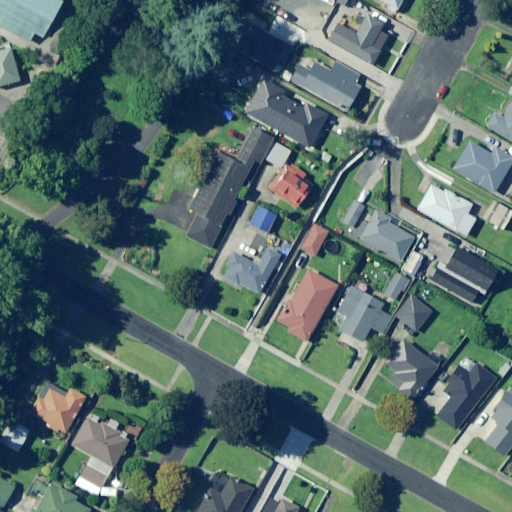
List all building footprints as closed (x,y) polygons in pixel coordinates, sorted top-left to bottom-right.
[(61,9),(46,0),(0,0),(0,18),(40,43),(61,9)] [(338,0),(311,0),(332,11),(338,0)] [(377,0),(386,5),(384,9),(393,15),(401,0),(377,0)] [(280,23),(262,12),(255,24),(273,35),(280,23)] [(382,23),(361,12),(350,34),(344,30),(335,46),(374,67),(381,52),(378,50),(385,36),(378,32),(382,23)] [(412,20),(398,12),(393,21),(407,29),(412,20)] [(0,86),(20,79),(8,48),(0,50),(0,86)] [(237,66),(223,58),(212,79),(225,86),(237,66)] [(365,78),(335,61),(330,71),(314,62),(309,70),(298,64),(289,80),(346,112),(365,78)] [(304,103),(303,104),(285,94),(287,90),(263,76),(257,88),(246,81),(238,95),(249,102),(243,113),(308,149),(327,115),(304,103)] [(511,101),(503,117),(494,111),(485,126),(511,142),(511,101)] [(261,160),(270,141),(275,133),(252,122),(233,161),(218,154),(189,211),(195,214),(184,237),(208,249),(251,162),(258,166),(261,160)] [(290,151),(270,141),(261,160),(280,170),(290,151)] [(489,154),(467,141),(451,169),(492,194),(511,159),(493,148),(489,154)] [(315,182),(288,162),(270,186),(293,203),(297,206),(315,182)] [(443,193),(430,185),(416,210),(464,237),(474,219),(466,214),(471,205),(445,190),(443,193)] [(364,207),(352,200),(340,222),(352,229),(364,207)] [(491,200),(482,219),(499,227),(508,208),(491,200)] [(276,215),(258,206),(249,224),(267,233),(276,215)] [(371,245),(368,250),(378,256),(381,251),(402,263),(415,239),(395,228),(398,224),(374,211),(369,208),(354,236),(371,245)] [(328,230),(312,222),(299,249),(315,257),(328,230)] [(426,279),(477,306),(498,268),(454,245),(445,262),(437,258),(426,279)] [(239,286),(257,296),(272,269),(277,272),(283,261),(265,252),(257,266),(232,253),(225,265),(228,267),(221,280),(238,289),(239,286)] [(308,268),(276,323),(286,329),(285,331),(305,342),(337,285),(308,268)] [(406,278),(395,273),(383,296),(394,301),(406,278)] [(382,302),(351,285),(337,313),(345,317),(338,330),(333,340),(356,352),(369,328),(381,334),(391,315),(379,308),(382,302)] [(430,311),(409,295),(393,316),(415,332),(430,311)] [(436,368),(402,342),(382,367),(402,383),(395,391),(409,402),(436,368)] [(456,431),(496,378),(489,374),(496,365),(485,356),(478,365),(476,364),(468,374),(459,368),(434,402),(442,408),(436,416),(456,431)] [(511,368),(511,367),(504,361),(494,373),(503,380),(511,368)] [(28,415),(62,434),(71,418),(74,419),(86,398),(69,389),(64,398),(49,390),(43,400),(38,398),(28,415)] [(511,397),(506,393),(495,406),(498,408),(490,419),(498,425),(484,442),(503,457),(511,444),(511,397)] [(73,484),(96,497),(125,444),(132,447),(140,432),(123,423),(118,431),(99,421),(98,424),(87,418),(71,446),(89,456),(85,463),(81,461),(75,472),(79,474),(73,484)] [(29,431),(13,422),(1,444),(16,453),(29,431)] [(239,511),(250,489),(216,472),(208,489),(199,508),(196,511),(239,511)] [(16,484),(0,475),(0,505),(3,507),(16,484)] [(74,497),(50,484),(35,511),(88,511),(91,507),(74,497)] [(303,511),(304,511),(281,499),(274,511),(303,511)]
